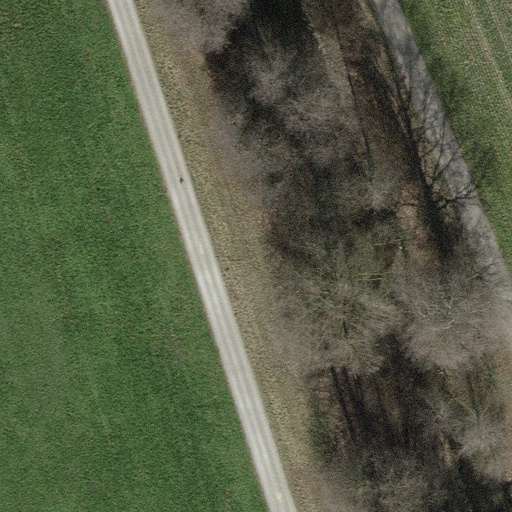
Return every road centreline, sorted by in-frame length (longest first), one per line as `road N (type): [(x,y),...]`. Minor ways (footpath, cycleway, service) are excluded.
road 1 (track): [(109,0),(286,511)]
road 2 (track): [(511,333),(376,0)]
